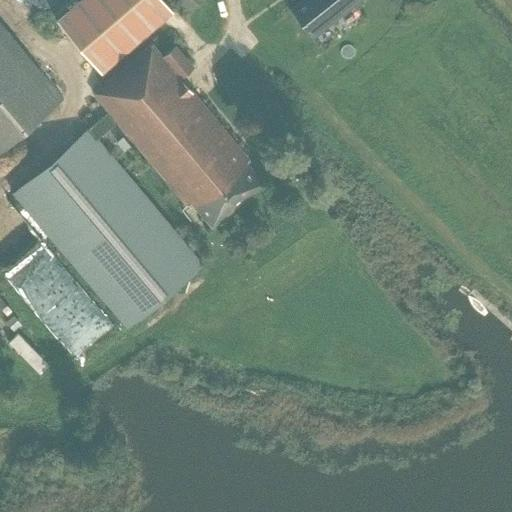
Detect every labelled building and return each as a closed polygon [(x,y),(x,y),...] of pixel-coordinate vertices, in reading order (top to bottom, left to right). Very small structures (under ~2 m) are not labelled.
[(172,9),(164,0),(78,0),(56,19),(100,71),(172,9)] [(178,0),(188,10),(197,0),(178,0)] [(314,33),(357,0),(300,0),(293,6),(295,8),(291,11),(308,33),(312,30),(314,33)] [(0,22),(0,149),(62,98),(0,22)] [(191,201),(245,156),(180,77),(192,67),(174,45),(162,55),(152,43),(92,93),(108,113),(117,121),(186,205),(191,201)] [(117,121),(108,113),(11,192),(123,328),(200,264),(97,138),(117,121)] [(250,162),(245,156),(191,201),(210,225),(263,182),(248,164),(250,162)] [(40,377),(52,364),(18,332),(6,345),(40,377)]
